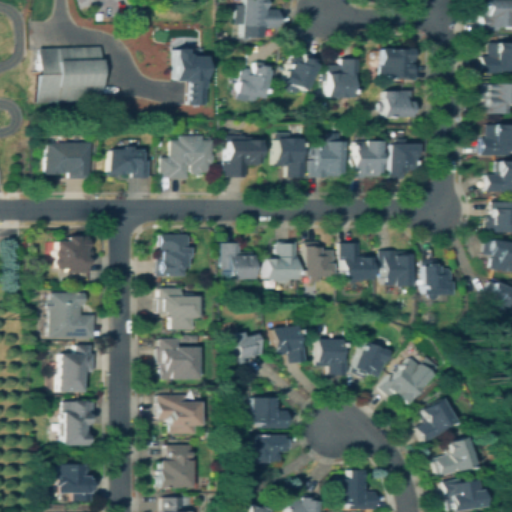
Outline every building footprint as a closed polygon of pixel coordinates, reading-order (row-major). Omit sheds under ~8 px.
[(261,0),(261,9),(275,10),(275,28),(260,28),(259,37),(239,37),(239,26),(236,26),(236,19),(234,17),(234,14),(236,12),(236,4),(239,5),(239,0),(261,0)] [(509,0),(509,26),(492,26),(492,30),(475,30),(475,13),(478,13),(478,0),(509,0)] [(144,2),(144,8),(147,8),(147,16),(129,17),(128,2),(144,2)] [(511,42),(511,67),(502,67),(502,73),(474,72),(474,55),(481,55),(481,42),(511,42)] [(197,104),(179,104),(179,81),(173,81),(173,80),(165,80),(165,47),(177,47),(177,53),(181,53),(182,55),(197,55),(197,104)] [(33,103),(33,48),(97,48),(97,103),(33,103)] [(410,63),(410,78),(392,78),(392,75),(374,75),(374,65),(373,65),(373,48),(409,49),(408,63),(410,63)] [(299,53),(313,59),(300,90),(275,80),(286,54),(297,59),(299,53)] [(351,58),(351,84),(346,84),(346,97),(321,97),(321,80),(316,80),(316,73),(321,73),(321,64),(334,64),(334,58),(351,58)] [(264,63),(258,98),(249,96),(248,100),(245,101),(241,100),(239,97),(239,95),(230,93),(233,81),(230,80),(232,72),(235,68),(241,70),(241,72),(246,73),(247,66),(252,67),(252,64),(254,64),(254,63),(259,64),(260,62),(264,63)] [(507,83),(506,103),(497,103),(497,113),(478,112),(478,98),(473,98),(473,83),(507,83)] [(409,101),(409,117),(377,117),(376,91),(387,90),(404,90),(404,101),(409,101)] [(511,124),(510,150),(500,150),(500,155),(474,154),(474,137),(478,137),(479,124),(511,124)] [(196,135),(196,139),(206,139),(206,153),(208,155),(208,161),(206,163),(206,172),(196,172),(193,174),(188,174),(185,172),(185,165),(182,165),(182,177),(163,177),(163,176),(154,176),(153,157),(163,157),(163,139),(171,139),(172,135),(196,135)] [(253,139),(253,164),(239,164),(239,176),(220,176),(221,174),(216,174),(216,161),(219,161),(220,142),(218,142),(217,135),(236,135),(236,139),(253,139)] [(297,156),(297,176),(280,176),(280,165),(267,165),(267,138),(273,137),(286,137),(294,138),(294,156),(297,156)] [(398,143),(410,143),(410,169),(398,169),(398,164),(396,164),(396,178),(381,178),(381,143),(388,143),(388,138),(398,138),(398,143)] [(346,141),(372,140),(372,175),(358,175),(358,177),(343,177),(343,157),(346,157),(346,141)] [(336,141),(336,171),(334,171),(334,175),(319,175),(303,176),(302,159),(306,159),(307,154),(303,154),(303,149),(306,149),(307,141),(336,141)] [(82,142),(82,178),(62,178),(62,172),(39,173),(39,142),(82,142)] [(123,146),(123,149),(133,149),(134,151),(135,151),(135,159),(141,159),(140,176),(124,176),(124,173),(119,173),(119,174),(111,174),(111,176),(101,176),(101,174),(100,174),(100,149),(114,149),(114,146),(123,146)] [(511,159),(511,185),(505,185),(505,191),(478,191),(478,173),(490,174),(490,159),(511,159)] [(511,211),(511,231),(479,231),(479,216),(484,216),(484,202),(502,202),(502,212),(511,211)] [(184,247),(184,257),(182,257),(182,267),(178,267),(177,276),(151,275),(151,257),(154,257),(154,234),(182,234),(182,247),(184,247)] [(82,239),(83,248),(86,248),(86,256),(85,272),(64,272),(64,268),(49,268),(50,265),(48,264),(48,259),(49,258),(49,256),(48,255),(48,250),(50,249),(50,240),(61,240),(61,235),(82,235),(82,239)] [(483,238),(511,243),(511,249),(508,272),(482,268),(485,256),(482,255),(482,253),(477,253),(479,240),(483,240),(483,238)] [(327,255),(327,259),(326,259),(326,276),(313,276),(314,281),(304,281),(304,276),(297,276),(297,245),(297,241),(312,240),(312,249),(326,249),(325,255),(327,255)] [(289,241),(288,278),(281,278),(281,280),(278,283),(275,282),(273,280),(266,280),(266,278),(259,278),(259,258),(270,258),(270,241),(289,241)] [(246,255),(246,278),(220,278),(221,268),(216,268),(216,242),(234,242),(234,255),(246,255)] [(364,253),(364,279),(355,279),(355,280),(348,280),(346,282),(343,282),(340,279),(334,279),(333,258),(333,242),(352,242),(352,253),(364,253)] [(402,253),(403,285),(376,285),(376,265),(373,265),(373,250),(388,250),(402,251),(402,253)] [(431,260),(431,271),(436,268),(440,268),(444,271),(443,294),(435,294),(435,298),(431,300),(427,300),(424,297),(424,294),(416,294),(416,259),(431,260)] [(511,292),(496,320),(478,310),(485,296),(480,293),(486,280),(511,292)] [(190,295),(190,318),(185,318),(185,329),(164,329),(164,318),(162,318),(162,313),(158,313),(151,313),(151,297),(153,297),(152,287),(175,287),(174,295),(190,295)] [(79,294),(79,303),(77,303),(77,305),(74,305),(74,314),(87,314),(87,337),(43,337),(43,309),(41,307),(41,301),(43,299),(43,292),(77,292),(76,294),(79,294)] [(288,325),(289,335),(295,335),(298,361),(281,363),(280,349),(265,352),(263,328),(288,325)] [(235,331),(236,336),(249,333),(253,353),(237,357),(238,362),(225,365),(219,342),(217,343),(216,336),(235,331)] [(171,337),(171,347),(189,347),(189,379),(154,379),(153,362),(150,362),(150,347),(153,347),(153,337),(171,337)] [(341,348),(341,375),(323,374),(323,365),(311,365),(311,338),(336,339),(335,348),(341,348)] [(372,340),(373,344),(372,346),(383,351),(372,377),(361,372),(359,377),(346,372),(359,341),(364,343),(366,341),(369,339),(372,340)] [(84,344),(83,353),(86,353),(86,371),(77,371),(77,391),(52,391),(53,353),(69,353),(68,351),(62,351),(62,343),(84,344)] [(399,361),(419,379),(396,405),(386,395),(384,397),(373,387),(387,372),(389,374),(399,361)] [(191,401),(191,425),(187,425),(187,433),(162,433),(163,425),(160,425),(160,418),(151,418),(151,394),(178,394),(177,401),(191,401)] [(281,410),(281,428),(254,427),(254,423),(245,422),(245,397),(272,397),(272,410),(281,410)] [(440,429),(418,441),(409,426),(419,421),(413,409),(434,397),(446,419),(438,424),(440,429)] [(87,401),(87,423),(79,423),(79,431),(80,432),(81,435),(83,435),(83,442),(81,442),(81,445),(57,445),(57,436),(56,434),(56,423),(57,422),(56,418),(56,413),(57,413),(57,400),(87,401)] [(282,435),(282,450),(269,450),(268,451),(271,451),(274,454),(274,458),(270,462),(248,462),(248,448),(245,448),(243,446),(243,443),(245,441),(248,441),(248,434),(282,435)] [(458,436),(460,443),(462,443),(464,449),(467,451),(468,454),(465,457),(464,458),(466,464),(448,469),(448,471),(431,476),(426,458),(441,453),(438,442),(458,436)] [(182,444),(182,487),(150,487),(150,475),(151,469),(153,469),(153,459),(159,459),(159,444),(182,444)] [(80,463),(80,475),(82,475),(82,477),(85,477),(84,501),(66,500),(66,492),(51,492),(51,485),(48,485),(48,475),(51,475),(51,463),(80,463)] [(361,469),(361,491),(369,491),(369,508),(343,509),(343,502),(335,502),(335,478),(344,478),(344,469),(361,469)] [(451,478),(452,481),(469,478),(472,489),(475,506),(443,511),(441,500),(438,500),(434,481),(451,478)] [(312,495),(310,511),(281,511),(283,498),(294,499),(295,493),(312,495)] [(183,511),(182,511),(154,511),(155,496),(174,497),(173,511),(183,511)] [(229,511),(234,500),(249,506),(250,503),(265,508),(263,511),(229,511)]
